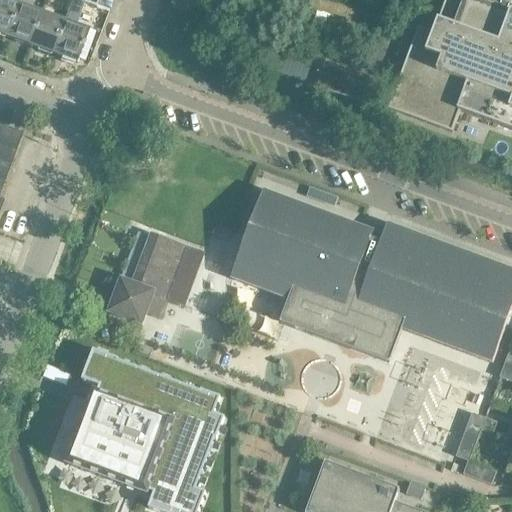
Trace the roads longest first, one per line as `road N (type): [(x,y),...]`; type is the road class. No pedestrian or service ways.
road 1 (residential): [(511,220),(109,69)]
road 2 (unclassified): [(0,365),(92,118)]
